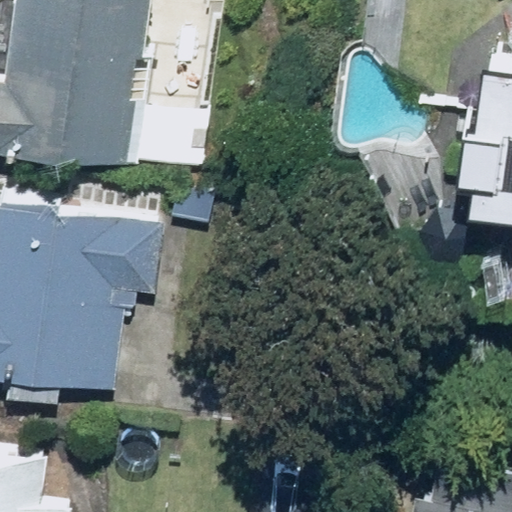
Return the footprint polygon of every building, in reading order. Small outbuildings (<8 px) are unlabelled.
[(144,137),(158,0),(37,0),(32,54),(10,52),(3,122),(144,137)] [(511,24),(503,23),(499,90),(481,89),(478,136),(495,137),(492,176),(511,177),(511,24)] [(180,187),(12,175),(9,245),(0,244),(0,349),(134,364),(142,288),(169,291),(180,187)] [(511,511),(511,429),(449,423),(439,511),(511,511)] [(0,428),(0,511),(91,511),(94,489),(55,484),(61,436),(0,428)]
